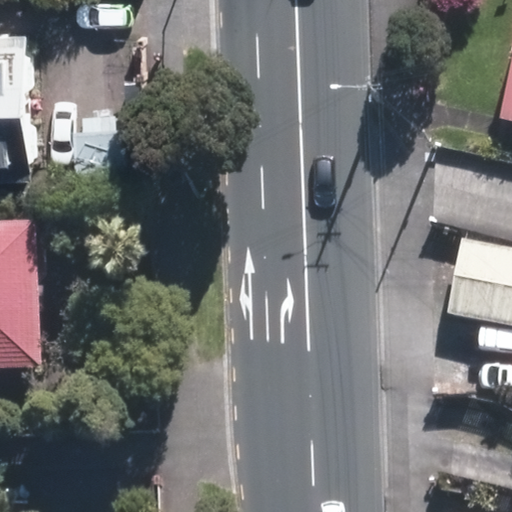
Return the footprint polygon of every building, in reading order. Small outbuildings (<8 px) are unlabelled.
[(0,169),(28,168),(23,38),(0,38),(0,169)] [(511,50),(493,124),(511,128),(511,50)] [(126,130),(68,130),(68,184),(126,183),(126,130)] [(32,231),(0,231),(0,379),(38,377),(32,231)] [(511,254),(460,244),(443,323),(511,337),(511,254)]
